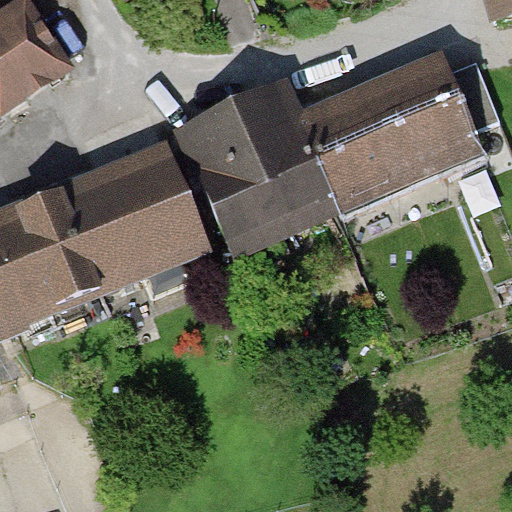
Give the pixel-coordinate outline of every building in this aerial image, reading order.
[(511,0),(489,0),(497,28),(511,23),(511,0)] [(25,8),(0,24),(0,117),(68,72),(25,8)] [(339,216),(483,158),(475,138),(501,127),(477,69),(448,81),(443,69),(300,127),(339,216)] [(339,216),(300,127),(288,99),(186,143),(236,260),(339,216)] [(102,296),(207,254),(170,160),(64,206),(102,296)] [(0,339),(102,296),(64,206),(0,231),(0,339)]
